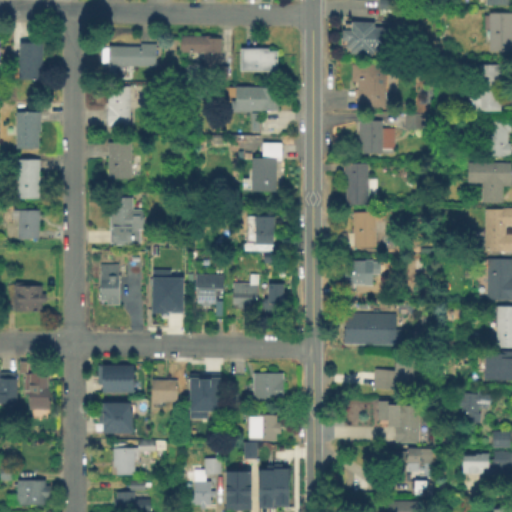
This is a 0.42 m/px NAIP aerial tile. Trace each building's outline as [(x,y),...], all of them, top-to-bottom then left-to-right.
[(390,0),(390,10),(376,10),(376,0),(390,0)] [(510,54),(487,54),(486,14),(510,14),(510,54)] [(343,56),(343,44),(340,44),(340,31),(349,32),(349,24),(372,24),(372,29),(383,29),(383,53),(370,53),(370,57),(343,56)] [(218,64),(200,64),(200,54),(178,53),(178,36),(209,37),(209,39),(219,39),(218,64)] [(42,43),(42,78),(18,78),(18,43),(42,43)] [(153,68),(130,68),(130,73),(122,73),(122,68),(105,68),(105,47),(138,47),(138,44),(153,44),(153,68)] [(275,72),(237,72),(237,49),(266,49),(266,52),(275,52),(275,72)] [(383,109),(355,109),(356,83),(349,83),(349,65),(383,66),(383,109)] [(499,114),(466,113),(466,99),(473,99),(474,66),(500,66),(499,114)] [(226,81),(214,81),(214,67),(226,67),(226,81)] [(128,128),(105,128),(105,86),(128,86),(128,128)] [(275,113),(228,113),(228,103),(232,103),(232,88),(275,88),(275,113)] [(39,131),(40,148),(17,148),(16,112),(41,111),(41,131),(39,131)] [(403,131),(402,113),(420,112),(420,131),(403,131)] [(508,158),(482,157),(482,118),(509,118),(509,133),(504,133),(504,145),(508,145),(508,158)] [(379,156),(359,156),(359,143),(356,143),(356,122),(379,122),(379,156)] [(254,134),(254,142),(232,142),(232,134),(254,134)] [(129,181),(105,181),(104,144),(128,143),(129,181)] [(274,194),(248,194),(248,159),(259,159),(259,144),(279,144),(279,164),(274,164),(274,194)] [(39,158),(39,197),(19,197),(18,158),(39,158)] [(500,204),(479,204),(480,185),(465,185),(465,163),(510,164),(510,188),(500,188),(500,204)] [(366,208),(344,208),(343,178),(341,178),(341,165),(365,165),(366,208)] [(140,227),(140,241),(111,241),(110,212),(113,212),(112,195),(133,195),(133,207),(145,206),(145,227),(140,227)] [(511,255),(482,255),(482,210),(511,210),(511,227),(503,227),(503,236),(511,236),(511,255)] [(37,241),(15,241),(15,222),(10,222),(10,212),(37,212),(37,241)] [(374,250),(351,250),(351,215),(373,214),(374,250)] [(271,254),(241,253),(242,218),(271,219),(271,254)] [(180,247),(180,254),(172,254),(172,256),(163,256),(163,247),(180,247)] [(272,266),(261,266),(261,257),(272,257),(272,266)] [(511,301),(484,301),(484,260),(510,260),(510,278),(511,278),(511,301)] [(369,288),(340,288),(339,264),(376,264),(376,276),(369,276),(369,288)] [(117,307),(103,307),(103,303),(96,303),(96,265),(117,265),(117,307)] [(222,273),(222,288),(214,287),(214,302),(208,302),(208,305),(201,305),(201,302),(196,302),(196,291),(193,290),(194,273),(222,273)] [(185,279),(185,285),(186,301),(178,301),(178,307),(166,307),(166,309),(160,309),(160,308),(153,308),(153,297),(156,297),(156,288),(157,288),(156,286),(166,286),(165,288),(168,288),(168,285),(176,285),(176,279),(185,279)] [(257,284),(256,302),(251,302),(251,303),(231,302),(231,283),(232,283),(232,281),(240,282),(240,284),(257,284)] [(42,286),(42,294),(47,294),(47,302),(43,302),(43,310),(7,310),(7,283),(23,283),(22,286),(42,286)] [(260,317),(261,303),(264,303),(264,287),(281,287),(281,317),(260,317)] [(511,349),(493,349),(494,308),(511,308),(511,349)] [(387,342),(342,342),(343,311),(387,311),(387,342)] [(511,381),(494,381),(495,352),(511,353),(511,361),(511,381)] [(371,386),(372,367),(392,368),(392,356),(419,358),(417,389),(371,386)] [(28,373),(49,373),(48,407),(25,407),(26,373),(20,372),(21,361),(28,361),(28,373)] [(131,395),(100,395),(100,386),(95,386),(95,367),(131,367),(131,395)] [(17,403),(0,403),(0,371),(17,371),(17,403)] [(281,402),(250,402),(250,376),(281,376),(281,402)] [(200,381),(205,381),(205,379),(219,379),(219,410),(198,410),(198,407),(191,407),(191,377),(200,377),(200,381)] [(182,405),(149,404),(149,381),(182,382),(182,405)] [(478,424),(458,422),(459,409),(455,408),(456,400),(460,400),(461,394),(489,397),(488,410),(476,408),(475,415),(479,415),(478,424)] [(393,439),(393,425),(386,425),(386,417),(376,417),(376,399),(396,399),(396,402),(416,403),(415,439),(393,439)] [(100,435),(100,426),(95,426),(95,404),(127,404),(127,415),(130,415),(130,435),(100,435)] [(273,443),(245,442),(246,416),(274,417),(273,424),(277,424),(277,436),(273,435),(273,443)] [(509,448),(490,448),(489,432),(509,432),(509,448)] [(156,439),(156,451),(164,450),(164,456),(156,456),(156,451),(139,451),(139,439),(156,439)] [(247,443),(256,443),(256,459),(247,459),(247,443)] [(431,462),(414,462),(414,469),(404,469),(404,471),(408,471),(408,479),(389,478),(390,454),(404,454),(404,446),(431,447),(431,462)] [(135,447),(135,473),(117,473),(117,466),(113,466),(114,447),(135,447)] [(510,476),(460,476),(460,458),(473,458),(473,455),(486,455),(486,463),(491,463),(491,452),(510,452),(510,476)] [(191,508),(191,504),(187,504),(187,498),(191,498),(191,474),(188,474),(188,466),(197,466),(197,471),(201,471),(201,460),(218,460),(218,476),(203,476),(203,484),(208,484),(208,492),(212,492),(212,499),(208,499),(208,507),(203,507),(203,511),(198,511),(198,507),(191,508)] [(0,467),(10,468),(9,483),(0,482),(0,467)] [(271,469),(272,467),(285,467),(285,469),(288,469),(288,506),(274,506),(274,508),(271,508),(271,469)] [(271,469),(258,469),(258,470),(255,470),(255,508),(271,508),(271,469)] [(248,470),(248,509),(223,509),(223,470),(248,470)] [(411,493),(412,478),(424,479),(424,487),(419,487),(419,494),(411,493)] [(13,507),(14,482),(43,482),(43,487),(47,487),(47,498),(43,498),(42,508),(13,507)] [(142,492),(127,492),(127,483),(142,483),(142,492)] [(147,511),(114,511),(114,509),(110,509),(110,500),(113,500),(113,494),(131,494),(132,502),(147,502),(147,511)] [(425,511),(384,511),(384,499),(425,499),(425,511)]
